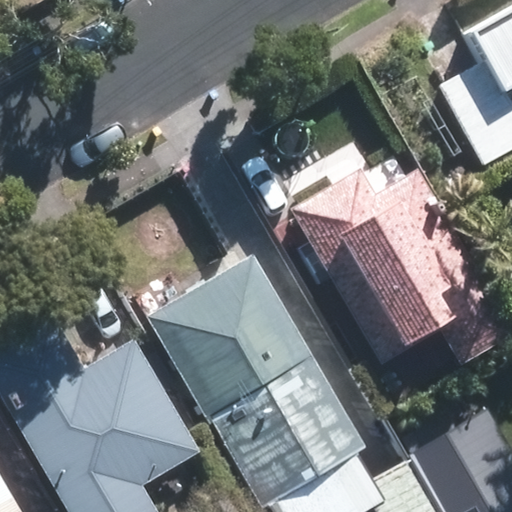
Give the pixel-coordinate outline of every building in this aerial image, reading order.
[(511,2),(461,33),(475,55),(433,80),(479,161),(511,141),(511,102),(505,90),(511,85),(511,2)] [(346,174),(275,214),(361,368),(424,332),(469,412),(511,387),(511,377),(398,174),(358,196),(346,174)] [(240,259),(128,322),(236,511),(245,511),(351,452),(240,259)] [(30,322),(0,339),(0,429),(48,511),(139,511),(126,489),(183,456),(117,345),(63,377),(30,322)] [(511,511),(511,481),(477,420),(403,462),(431,511),(511,511)] [(423,511),(394,462),(347,489),(360,511),(423,511)]
